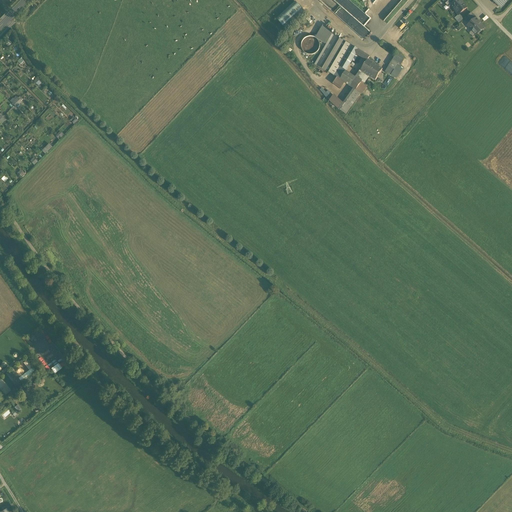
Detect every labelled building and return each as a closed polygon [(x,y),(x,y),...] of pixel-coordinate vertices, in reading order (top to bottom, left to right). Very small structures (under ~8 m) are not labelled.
[(449,9),(451,7),(450,7),(455,2),(453,0),(444,0),(443,2),(449,9)] [(456,11),(459,15),(467,8),(463,4),(463,5),(459,0),(458,0),(455,2),(450,7),(451,7),(455,12),(456,11)] [(276,19),(284,27),(302,10),(295,1),(276,19)] [(306,13),(302,10),(284,27),(287,30),(306,13)] [(473,31),(476,34),(484,28),(480,23),(479,24),(475,20),(475,19),(472,22),(471,23),(467,26),(472,32),(473,31)] [(332,32),(323,26),(316,39),(325,44),(332,32)] [(314,65),(328,73),(345,42),(344,42),(332,35),(314,65)] [(301,46),(302,50),(304,53),(307,55),(311,56),(314,55),(317,53),(319,50),(320,46),(319,43),(317,40),(314,38),(311,37),(307,38),(304,40),(302,43),(301,46)] [(345,42),(328,73),(334,77),(335,76),(340,68),(352,47),(345,42)] [(356,55),(362,58),(364,54),(352,47),(340,68),(345,71),(356,55)] [(385,72),(390,76),(398,64),(401,66),(404,61),(403,61),(395,56),(385,72)] [(369,77),(375,81),(382,69),(368,60),(367,61),(360,71),(366,75),(369,77)] [(404,68),(401,66),(398,64),(390,76),(396,79),(404,68)] [(338,78),(340,80),(345,71),(340,68),(335,76),(338,78)] [(355,78),(345,71),(340,80),(345,83),(356,91),(362,82),(361,82),(355,78)] [(366,75),(360,71),(355,78),(361,82),(366,75)] [(366,75),(361,82),(362,82),(356,91),(361,94),(367,86),(364,84),(369,77),(366,75)] [(340,80),(338,78),(333,85),(340,90),(345,83),(340,80)] [(338,110),(346,115),(360,95),(353,89),(343,103),(333,96),(329,101),(338,110)] [(17,107),(23,102),(16,95),(11,101),(17,107)] [(50,144),(43,151),(46,154),(53,147),(50,144)] [(33,368),(19,378),(22,383),(36,372),(33,368)]
